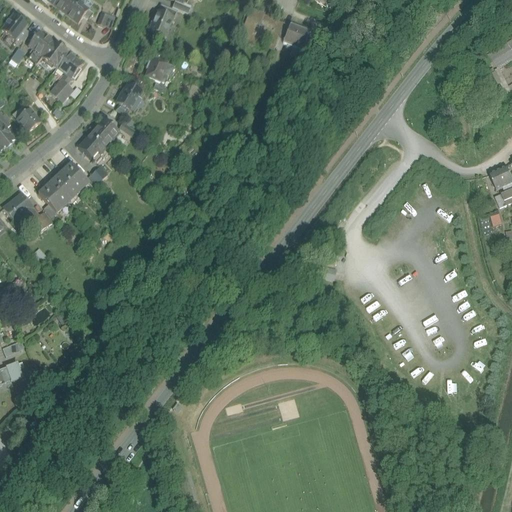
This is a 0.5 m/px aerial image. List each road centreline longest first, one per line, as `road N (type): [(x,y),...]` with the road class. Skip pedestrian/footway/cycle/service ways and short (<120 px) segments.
road 1 (tertiary): [(483,0),(382,117),(79,511)]
road 2 (residential): [(111,65),(80,115),(0,183)]
